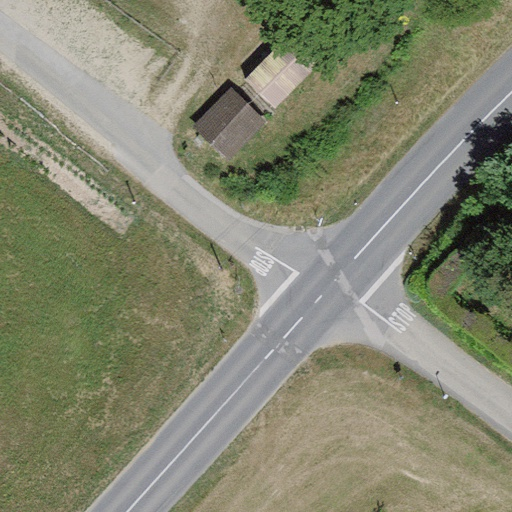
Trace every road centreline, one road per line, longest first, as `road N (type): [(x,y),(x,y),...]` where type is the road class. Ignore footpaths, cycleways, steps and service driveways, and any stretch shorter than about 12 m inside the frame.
road 1 (residential): [(0,42),(153,173),(325,296)]
road 2 (tertiary): [(325,296),(129,511)]
road 3 (tertiary): [(511,89),(325,296)]
road 4 (residential): [(325,296),(511,421)]
